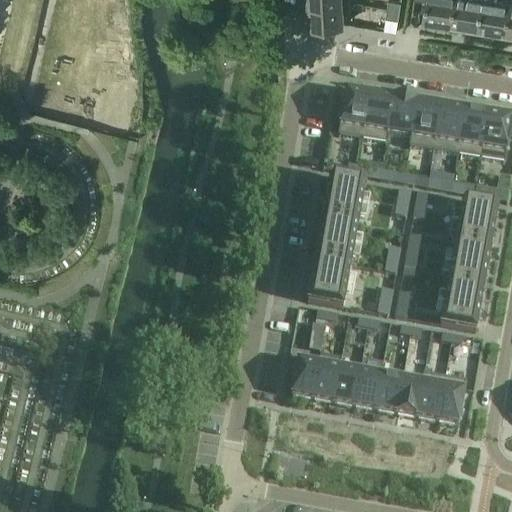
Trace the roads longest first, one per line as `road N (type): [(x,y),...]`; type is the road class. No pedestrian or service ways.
road 1 (residential): [(228,485),(299,51)]
road 2 (residential): [(511,88),(299,51)]
road 3 (residential): [(511,318),(489,447),(495,461),(511,468)]
road 4 (residential): [(384,511),(228,485)]
